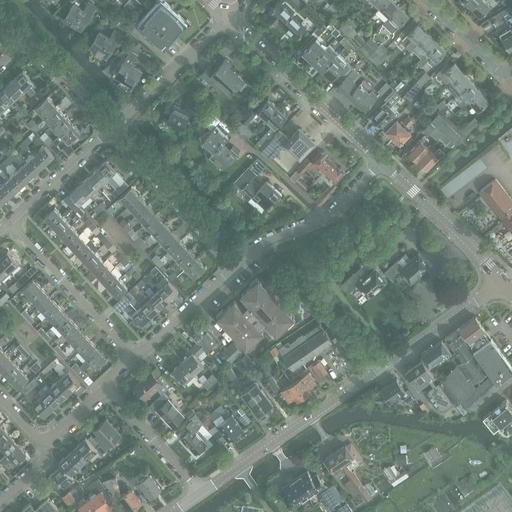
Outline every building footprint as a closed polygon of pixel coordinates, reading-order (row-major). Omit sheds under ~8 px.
[(137,0),(129,0),(124,5),(132,13),(141,3),(137,0)] [(188,23),(163,0),(159,0),(138,23),(165,48),(188,23)] [(297,0),(288,0),(300,11),(304,7),(297,0)] [(376,13),(388,0),(372,0),(380,8),(376,12),(376,13)] [(388,0),(376,13),(386,22),(400,7),(392,0),(388,0)] [(463,0),(472,8),(479,0),(463,0)] [(481,17),(491,6),(483,0),(479,0),(472,8),(481,17)] [(82,30),(96,6),(89,2),(84,10),(78,7),(74,4),(65,19),(82,30)] [(275,26),(279,22),(281,25),(291,15),(278,2),(268,13),(270,14),(266,18),(275,26)] [(336,11),(340,8),(334,2),(331,6),(336,11)] [(327,10),(333,15),(336,11),(331,6),(330,6),(327,10)] [(386,22),(383,24),(392,33),(399,26),(409,16),(400,7),(386,22)] [(510,13),(507,8),(500,12),(503,17),(510,13)] [(500,12),(489,19),(492,24),(501,19),(501,18),(503,17),(500,12)] [(296,39),(306,29),(291,15),(281,25),(296,39)] [(345,20),(339,25),(343,29),(348,24),(345,20)] [(319,36),(327,27),(322,23),(314,32),(319,36)] [(352,39),(357,33),(348,24),(343,29),(352,39)] [(410,52),(412,50),(427,34),(418,24),(407,36),(412,40),(405,47),(410,52)] [(331,33),(336,37),(340,32),(336,28),(331,33)] [(500,35),(509,52),(511,50),(511,32),(510,29),(500,35)] [(114,30),(110,38),(99,32),(90,47),(97,51),(96,53),(102,56),(102,55),(107,58),(121,34),(114,30)] [(129,31),(124,36),(131,43),(136,38),(129,31)] [(360,48),(364,45),(366,43),(357,33),(352,39),(360,48)] [(417,63),(437,42),(427,34),(412,50),(421,58),(417,63)] [(340,42),(345,46),(348,43),(349,42),(344,37),(340,42)] [(131,43),(129,46),(134,50),(141,43),(136,38),(131,43)] [(316,39),(303,53),(313,62),(326,48),(316,39)] [(432,66),(446,51),(437,42),(417,63),(422,67),(427,61),(432,66)] [(364,45),(360,48),(373,62),(379,56),(387,49),(382,44),(374,51),(373,50),(372,51),(368,47),(367,48),(364,45)] [(313,62),(322,71),(338,54),(333,49),(329,45),(326,48),(313,62)] [(379,56),(373,62),(377,66),(383,60),(391,53),(387,49),(379,56)] [(130,51),(116,75),(133,86),(136,80),(142,70),(132,64),(137,55),(130,51)] [(339,82),(353,67),(348,62),(347,62),(338,54),(322,71),(332,80),(334,77),(339,82)] [(225,59),(214,71),(209,67),(200,75),(209,84),(214,78),(232,94),(238,87),(241,90),(247,83),(229,66),(231,64),(225,59)] [(448,86),(449,84),(450,84),(464,72),(455,62),(450,67),(447,63),(437,73),(448,86)] [(353,67),(339,82),(340,83),(337,86),(338,86),(337,87),(341,92),(343,90),(364,110),(377,97),(371,91),(373,88),(363,79),(356,87),(353,84),(361,75),(353,67)] [(34,82),(23,70),(14,78),(25,90),(32,98),(36,102),(46,94),(42,90),(37,94),(29,86),(34,82)] [(390,80),(396,74),(393,70),(387,76),(390,80)] [(458,94),(472,82),(464,72),(450,84),(458,94)] [(425,73),(404,96),(409,100),(421,87),(421,86),(429,77),(425,73)] [(25,90),(14,78),(5,87),(16,99),(25,90)] [(377,92),(382,96),(391,86),(389,85),(386,82),(377,92)] [(466,103),(470,101),(480,92),(472,82),(458,94),(466,103)] [(391,86),(382,96),(386,100),(395,91),(393,88),(391,86)] [(16,99),(5,87),(0,91),(0,98),(7,107),(16,99)] [(422,88),(421,87),(409,100),(410,101),(413,105),(419,110),(420,111),(424,106),(418,100),(421,97),(417,93),(422,88)] [(380,126),(381,127),(384,124),(387,126),(399,113),(396,110),(395,112),(390,108),(392,106),(401,97),(395,91),(382,106),(383,107),(373,118),(376,122),(377,124),(378,126),(380,126)] [(489,102),(480,92),(470,101),(474,106),(473,107),(476,111),(477,110),(480,113),(486,108),(484,105),(489,102)] [(47,96),(35,108),(43,116),(55,105),(47,96)] [(32,98),(28,102),(32,107),(36,102),(32,98)] [(259,120),(263,116),(266,119),(277,107),(268,99),(257,110),(258,111),(256,113),(250,108),(232,128),(239,134),(247,125),(246,125),(254,116),(259,120)] [(443,100),(436,106),(443,113),(449,108),(443,100)] [(410,101),(405,106),(414,115),(419,110),(413,105),(410,101)] [(184,111),(180,109),(180,108),(174,105),(174,106),(168,103),(163,115),(168,118),(167,120),(184,128),(192,110),(186,108),(184,111)] [(51,125),(64,114),(55,105),(43,116),(51,125)] [(276,128),(287,116),(277,107),(266,119),(270,122),(268,124),(271,127),(261,138),(254,132),(248,138),(261,150),(279,130),(276,128)] [(60,135),(72,123),(64,114),(51,125),(60,135)] [(438,114),(424,128),(436,140),(443,132),(450,140),(454,143),(456,145),(463,138),(438,114)] [(10,119),(14,123),(19,119),(15,115),(10,119)] [(393,138),(411,119),(408,116),(402,122),(401,121),(400,122),(397,119),(386,131),(386,133),(388,135),(390,135),(393,138)] [(416,119),(413,116),(411,119),(393,138),(395,140),(395,142),(398,144),(400,144),(400,145),(411,133),(408,130),(409,128),(408,128),(416,119)] [(475,118),(462,130),(466,135),(479,122),(475,118)] [(32,119),(28,123),(32,127),(36,123),(32,119)] [(36,132),(41,128),(36,123),(32,127),(36,132)] [(60,135),(53,141),(48,145),(57,154),(61,150),(58,146),(57,145),(64,139),(68,144),(81,132),(72,123),(60,135)] [(213,152),(214,153),(224,142),(225,142),(229,138),(226,135),(216,125),(201,140),(213,152)] [(246,141),(248,138),(254,132),(247,125),(239,134),(246,141)] [(289,147),(294,152),(300,158),(315,142),(308,136),(300,128),(290,139),(280,130),(279,130),(261,150),(271,160),(280,150),(282,147),(284,149),(288,148),(289,147)] [(32,141),(28,136),(23,140),(28,145),(32,141)] [(53,141),(49,136),(44,141),(48,145),(53,141)] [(413,156),(412,157),(416,161),(429,148),(425,145),(429,141),(424,136),(420,140),(419,139),(409,150),(413,153),(412,154),(413,156)] [(19,144),(23,149),(28,145),(23,140),(19,144)] [(448,148),(454,143),(450,140),(445,145),(448,148)] [(224,142),(214,153),(213,152),(210,156),(223,169),(240,151),(233,145),(231,148),(225,142),(224,142)] [(55,156),(45,146),(36,154),(45,164),(55,156)] [(439,148),(434,153),(429,148),(416,161),(421,166),(422,165),(424,166),(425,165),(428,169),(444,153),(439,148)] [(321,170),(323,172),(332,162),(326,156),(327,154),(324,151),(321,151),(320,151),(311,161),(308,158),(290,178),(305,192),(309,187),(299,178),(307,170),(314,177),(321,170)] [(16,158),(11,153),(7,158),(11,162),(16,158)] [(27,162),(37,173),(45,164),(36,154),(27,162)] [(0,163),(0,168),(2,171),(11,162),(7,158),(0,163)] [(251,198),(249,201),(261,212),(264,210),(269,205),(270,206),(281,194),(267,180),(261,187),(252,179),(257,174),(258,175),(266,166),(257,158),(235,183),(251,198)] [(116,189),(120,193),(129,185),(125,180),(116,171),(106,160),(97,168),(107,179),(116,189)] [(18,170),(28,181),(37,173),(27,162),(18,170)] [(341,167),(338,167),(332,162),(323,172),(320,175),(330,184),(322,193),(323,193),(315,201),(320,206),(338,186),(335,183),(344,173),(344,172),(344,170),(341,167)] [(107,179),(97,168),(88,177),(98,188),(107,179)] [(9,178),(19,189),(28,181),(18,170),(9,178)] [(98,188),(88,177),(79,185),(90,196),(98,188)] [(1,186),(10,197),(19,189),(9,178),(1,186)] [(511,200),(495,179),(480,191),(511,231),(511,200)] [(70,193),(80,204),(90,196),(79,185),(70,193)] [(0,186),(0,203),(1,205),(10,197),(1,186),(0,186)] [(121,204),(124,201),(128,206),(139,196),(131,187),(117,200),(121,204)] [(111,201),(115,197),(120,193),(116,189),(111,193),(109,195),(104,190),(102,192),(111,201)] [(76,205),(68,195),(63,199),(72,209),(76,205)] [(137,215),(147,205),(139,196),(128,206),(137,215)] [(98,205),(95,202),(102,209),(107,205),(103,201),(98,205)] [(93,209),(98,214),(102,209),(95,202),(92,205),(95,208),(93,209)] [(76,213),(80,209),(76,205),(72,209),(76,213)] [(111,205),(106,209),(111,214),(116,210),(111,205)] [(145,224),(156,214),(147,205),(137,215),(145,224)] [(55,207),(44,217),(53,226),(63,217),(55,207)] [(153,233),(164,223),(156,214),(145,224),(153,233)] [(61,235),(71,225),(63,217),(53,226),(61,235)] [(93,222),(89,218),(84,222),(88,226),(93,222)] [(124,218),(119,223),(123,228),(128,223),(124,218)] [(101,231),(93,222),(88,226),(96,235),(101,231)] [(128,223),(123,228),(131,236),(136,232),(128,223)] [(161,242),(172,232),(164,223),(153,233),(161,242)] [(69,244),(79,234),(71,225),(61,235),(69,244)] [(109,240),(101,231),(96,235),(104,244),(109,240)] [(136,232),(131,236),(140,245),(144,241),(136,232)] [(169,251),(180,241),(172,232),(161,242),(169,251)] [(77,253),(88,243),(79,234),(69,244),(77,253)] [(113,244),(109,240),(104,244),(109,248),(113,244)] [(144,250),(148,245),(144,241),(140,245),(144,250)] [(169,259),(173,255),(178,260),(189,249),(180,241),(169,251),(165,255),(169,259)] [(85,262),(96,252),(88,243),(77,253),(85,262)] [(186,268),(197,258),(189,249),(178,260),(186,268)] [(2,256),(0,257),(0,260),(10,272),(19,263),(8,251),(6,252),(6,251),(2,255),(2,256)] [(93,271),(104,261),(96,252),(85,262),(93,271)] [(121,253),(116,257),(120,262),(125,258),(121,253)] [(430,266),(419,253),(411,260),(405,254),(384,272),(391,280),(400,271),(411,283),(430,266)] [(156,254),(152,259),(156,263),(161,259),(156,254)] [(125,267),(129,262),(125,258),(120,262),(125,267)] [(194,278),(205,268),(197,258),(186,268),(194,278)] [(161,268),(165,263),(161,259),(156,263),(161,268)] [(0,279),(1,280),(10,272),(0,260),(0,279)] [(101,279),(112,270),(104,261),(93,271),(101,279)] [(361,267),(341,285),(348,293),(357,285),(369,298),(387,282),(376,268),(368,275),(361,267)] [(109,288),(120,279),(112,270),(101,279),(109,288)] [(132,275),(137,279),(141,275),(137,271),(132,275)] [(155,275),(151,271),(146,275),(150,280),(155,275)] [(173,272),(168,276),(172,281),(177,277),(173,272)] [(30,278),(26,273),(18,281),(22,285),(30,278)] [(138,283),(142,288),(150,280),(146,275),(138,283)] [(177,285),(181,281),(177,277),(172,281),(177,285)] [(33,279),(23,288),(31,297),(41,288),(33,279)] [(118,298),(128,288),(120,279),(109,288),(118,298)] [(267,323),(277,333),(294,317),(259,279),(242,295),(250,303),(243,309),(235,300),(218,316),(247,347),(264,331),(261,328),(267,323)] [(179,292),(168,281),(159,289),(169,300),(179,292)] [(39,306),(50,297),(41,288),(31,297),(39,306)] [(133,288),(128,292),(132,296),(137,292),(133,288)] [(151,297),(148,294),(148,295),(161,309),(169,300),(159,289),(151,297)] [(132,314),(143,325),(152,317),(139,303),(132,296),(128,292),(120,300),(125,306),(130,302),(138,310),(132,314)] [(10,296),(7,293),(1,298),(4,302),(10,296)] [(148,295),(139,303),(152,317),(161,309),(148,295)] [(15,306),(18,302),(13,297),(10,300),(15,306)] [(38,314),(43,310),(47,315),(58,305),(50,297),(39,306),(34,311),(38,314)] [(58,305),(47,315),(55,324),(66,314),(58,305)] [(25,310),(21,313),(26,318),(30,315),(25,310)] [(66,314),(55,324),(64,333),(74,323),(66,314)] [(31,323),(35,320),(30,315),(26,318),(31,323)] [(476,316),(460,327),(470,340),(483,331),(485,329),(476,316)] [(74,323),(64,333),(72,341),(82,332),(74,323)] [(284,356),(293,369),(313,355),(333,341),(332,339),(325,330),(324,328),(320,323),(304,334),(303,333),(297,338),(290,343),(288,341),(279,348),(284,356)] [(191,335),(198,342),(190,349),(197,357),(205,350),(206,352),(219,340),(204,324),(191,335)] [(4,326),(0,329),(5,335),(9,332),(4,326)] [(330,326),(325,330),(332,339),(338,335),(330,326)] [(41,327),(38,330),(43,336),(46,332),(41,327)] [(488,372),(457,329),(446,337),(463,361),(459,364),(473,383),(488,372)] [(511,371),(511,366),(491,338),(490,339),(486,335),(483,331),(470,340),(476,349),(474,351),(491,375),(496,383),(511,371)] [(10,340),(14,337),(9,332),(5,335),(10,340)] [(48,341),(51,338),(46,332),(43,336),(48,341)] [(82,332),(72,341),(80,350),(90,341),(82,332)] [(447,357),(452,354),(442,340),(432,347),(440,360),(444,357),(443,355),(445,354),(447,357)] [(90,341),(80,350),(88,359),(99,350),(90,341)] [(231,362),(242,352),(234,342),(223,352),(231,362)] [(25,349),(20,344),(17,347),(22,352),(25,349)] [(57,345),(54,348),(59,353),(62,350),(57,345)] [(269,349),(273,355),(279,351),(275,345),(269,349)] [(432,347),(421,354),(430,367),(440,360),(432,347)] [(24,360),(30,355),(25,349),(22,352),(22,353),(19,355),(24,360)] [(186,353),(188,356),(183,361),(194,373),(204,364),(197,357),(190,349),(186,353)] [(64,359),(67,356),(62,350),(59,353),(64,359)] [(96,368),(107,359),(99,350),(88,359),(96,368)] [(0,368),(2,371),(12,361),(4,352),(0,356),(0,368)] [(241,359),(235,363),(242,373),(248,369),(241,359)] [(453,401),(455,403),(459,400),(441,379),(438,375),(433,368),(430,370),(423,360),(406,371),(418,388),(420,387),(423,392),(427,390),(440,410),(453,401)] [(10,379),(21,370),(12,361),(2,371),(10,379)] [(36,373),(42,367),(37,361),(30,367),(36,373)] [(56,364),(53,361),(47,366),(50,369),(56,364)] [(183,382),(184,383),(194,373),(183,361),(173,370),(178,377),(177,379),(178,381),(179,382),(181,383),(183,382)] [(320,361),(313,366),(321,378),(328,373),(320,361)] [(80,367),(76,363),(71,367),(76,371),(80,367)] [(476,388),(456,365),(441,379),(461,401),(461,402),(471,413),(499,388),(496,383),(491,375),(476,388)] [(42,371),(45,374),(50,369),(47,366),(42,371)] [(87,374),(80,367),(76,371),(82,379),(87,374)] [(230,367),(225,370),(232,380),(237,377),(230,367)] [(19,388),(29,379),(21,370),(10,379),(19,388)] [(69,371),(60,379),(71,391),(75,388),(76,389),(80,385),(79,384),(80,383),(69,371)] [(163,384),(167,389),(172,384),(162,373),(157,378),(151,372),(135,386),(146,399),(163,384)] [(299,373),(293,378),(305,395),(311,391),(311,389),(310,388),(314,385),(313,385),(316,382),(309,372),(302,376),(299,373)] [(218,380),(213,374),(208,378),(213,385),(218,380)] [(270,375),(265,379),(273,390),(279,387),(271,376),(270,375)] [(202,383),(208,389),(213,385),(208,378),(202,383)] [(305,395),(293,378),(295,381),(281,390),(289,401),(292,399),(293,400),(296,398),(297,399),(299,400),(305,395)] [(408,389),(405,390),(397,378),(380,390),(391,405),(399,399),(398,398),(403,394),(405,398),(404,399),(407,404),(415,399),(408,389)] [(38,383),(33,379),(29,382),(34,387),(38,383)] [(60,379),(51,387),(62,400),(63,399),(64,400),(68,396),(67,395),(71,391),(60,379)] [(261,388),(256,381),(249,387),(266,410),(273,405),(263,390),(262,387),(261,388)] [(22,389),(26,394),(34,387),(29,382),(22,389)] [(51,387),(42,396),(53,408),(57,404),(58,405),(62,401),(61,400),(62,400),(51,387)] [(242,392),(258,415),(266,410),(249,387),(242,392)] [(53,408),(42,396),(39,393),(35,397),(38,400),(33,404),(44,416),(45,415),(46,416),(50,412),(49,412),(53,408)] [(194,399),(190,394),(185,399),(189,403),(194,399)] [(169,400),(157,410),(172,427),(184,417),(169,400)] [(511,406),(506,400),(491,412),(483,419),(494,432),(502,425),(511,417),(511,406)] [(463,415),(468,411),(461,403),(456,406),(463,415)] [(191,409),(185,414),(189,419),(195,414),(191,409)] [(228,440),(243,429),(232,414),(231,414),(228,409),(214,420),(217,424),(209,430),(212,435),(213,434),(220,443),(226,438),(228,440)] [(201,420),(203,423),(207,428),(208,427),(207,425),(210,423),(208,421),(213,417),(209,413),(201,420)] [(246,426),(252,421),(245,413),(239,418),(246,426)] [(203,423),(201,420),(196,414),(191,417),(193,420),(185,427),(189,431),(182,438),(195,453),(198,451),(200,454),(206,448),(204,446),(206,444),(200,437),(195,431),(200,427),(199,427),(203,423)] [(91,435),(94,438),(102,446),(105,449),(121,434),(107,418),(95,429),(99,433),(94,438),(92,435),(91,435)] [(0,443),(9,435),(1,426),(0,426),(0,443)] [(0,446),(6,453),(17,444),(9,435),(0,443),(0,446)] [(87,439),(86,437),(77,446),(88,458),(97,450),(101,455),(106,450),(105,449),(102,446),(94,438),(91,435),(87,439)] [(7,454),(0,460),(0,472),(1,473),(5,469),(2,465),(10,458),(15,463),(25,453),(17,444),(6,453),(7,454)] [(345,445),(336,451),(348,468),(348,467),(350,470),(357,465),(358,463),(356,462),(352,456),(352,455),(345,445)] [(88,458),(77,446),(68,454),(79,467),(88,458)] [(432,461),(439,457),(432,447),(425,452),(432,461)] [(348,468),(336,451),(324,460),(333,473),(342,467),(346,473),(348,476),(357,489),(358,489),(365,498),(366,501),(370,499),(363,489),(364,488),(362,486),(350,470),(348,467),(348,468)] [(79,467),(68,454),(60,462),(73,478),(74,477),(71,475),(79,467)] [(404,459),(404,454),(396,455),(396,464),(405,464),(405,463),(405,460),(404,459)] [(62,483),(65,486),(73,478),(60,462),(59,462),(62,465),(48,478),(57,488),(62,483)] [(306,469),(294,478),(307,495),(309,498),(315,494),(320,491),(321,492),(320,493),(329,505),(331,508),(340,502),(328,486),(326,487),(316,473),(311,477),(306,469)] [(150,497),(161,489),(149,474),(139,483),(135,486),(140,492),(144,489),(150,497)] [(103,480),(117,499),(120,497),(121,496),(116,477),(103,480)] [(307,495),(294,478),(283,486),(289,493),(283,497),(291,508),(292,510),(303,502),(309,498),(307,495)] [(89,485),(96,495),(90,498),(100,511),(111,504),(101,491),(105,488),(98,479),(89,485)] [(456,487),(464,499),(474,492),(466,480),(456,487)] [(141,502),(131,488),(121,496),(120,497),(130,510),(132,509),(133,510),(137,507),(137,505),(141,502)] [(69,492),(63,497),(69,505),(76,500),(69,492)] [(36,508),(31,502),(23,510),(24,511),(53,511),(58,508),(48,497),(36,508)] [(80,506),(84,511),(100,511),(90,498),(85,502),(83,499),(79,502),(81,505),(80,506)] [(352,511),(347,503),(337,510),(338,511),(352,511)]
